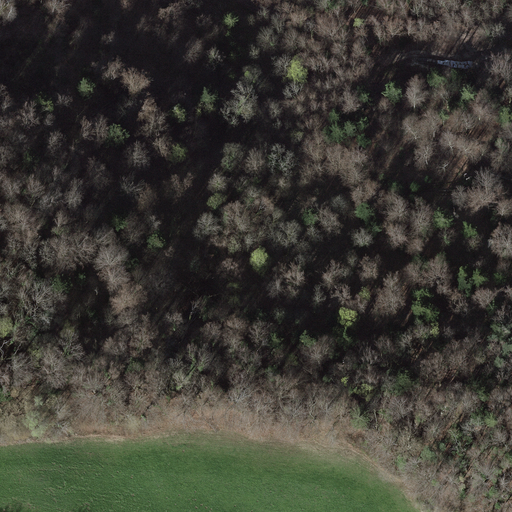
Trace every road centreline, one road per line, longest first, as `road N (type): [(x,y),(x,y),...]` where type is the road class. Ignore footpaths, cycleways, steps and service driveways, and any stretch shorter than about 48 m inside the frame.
road 1 (track): [(511,32),(399,54),(300,98),(229,100),(154,79),(94,29),(39,0)]
road 2 (track): [(511,56),(426,30),(314,21),(244,0)]
